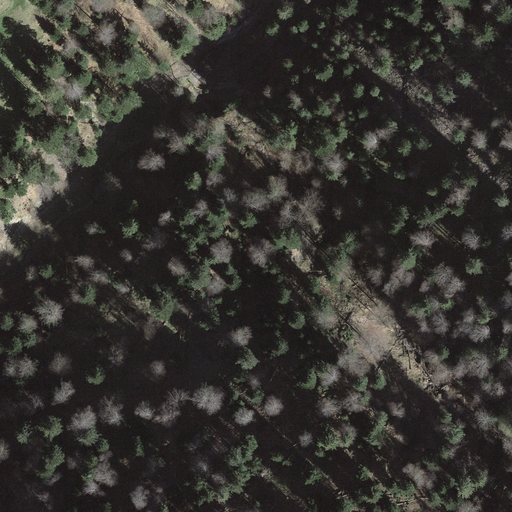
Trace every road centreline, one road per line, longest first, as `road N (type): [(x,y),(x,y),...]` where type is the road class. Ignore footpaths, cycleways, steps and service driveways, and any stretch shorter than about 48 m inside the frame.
road 1 (track): [(270,0),(244,29),(211,43),(145,93),(67,191),(0,256)]
road 2 (track): [(180,64),(204,84),(228,83),(312,0)]
